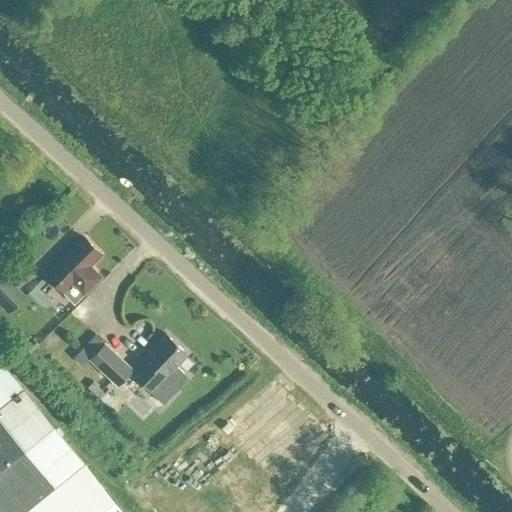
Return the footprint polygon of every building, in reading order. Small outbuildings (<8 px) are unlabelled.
[(103,254),(83,234),(43,273),(64,293),(72,285),(83,295),(102,276),(92,266),(103,254)] [(0,268),(0,305),(8,313),(26,295),(0,268)] [(133,368),(94,333),(73,356),(83,366),(89,359),(117,385),(133,368)] [(153,394),(167,379),(165,377),(186,354),(165,334),(143,358),(130,372),(153,394)] [(123,511),(79,457),(0,360),(0,511),(123,511)] [(114,399),(106,391),(99,397),(107,406),(114,399)]
